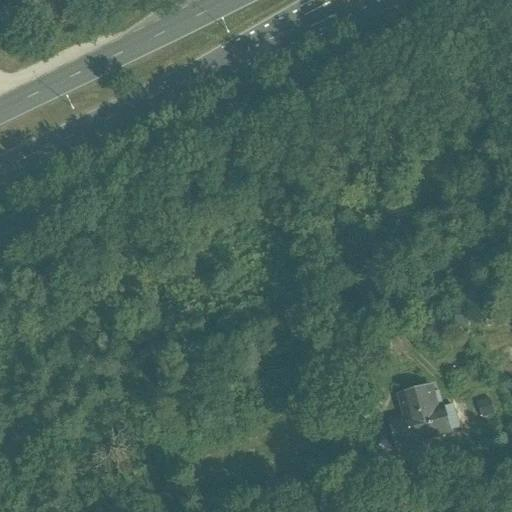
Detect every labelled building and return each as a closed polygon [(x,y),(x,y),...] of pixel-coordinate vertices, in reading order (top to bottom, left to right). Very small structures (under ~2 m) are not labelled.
[(215,150),(212,152),(208,154),(212,162),(219,158),(215,150)] [(454,315),(453,327),(467,329),(468,316),(454,315)] [(433,394),(432,388),(400,397),(406,418),(391,422),(399,448),(450,433),(450,431),(459,428),(453,406),(443,409),(438,392),(433,394)] [(496,414),(490,398),(477,402),(483,419),(496,414)] [(326,458),(306,462),(310,484),(330,480),(326,458)]
